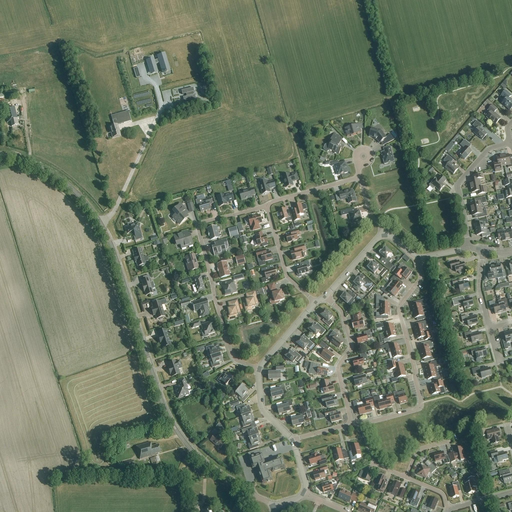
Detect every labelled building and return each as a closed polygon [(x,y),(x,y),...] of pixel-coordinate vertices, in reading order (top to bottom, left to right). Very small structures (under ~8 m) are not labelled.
[(153,59),(147,61),(150,69),(155,67),(154,65),(160,63),(163,73),(169,71),(165,57),(158,58),(159,60),(153,61),(153,59)] [(510,110),(511,107),(511,101),(509,98),(511,96),(505,90),(501,95),(506,100),(503,103),(510,110)] [(495,125),(500,118),(494,113),(497,110),(492,105),(488,110),(491,113),(487,118),(495,125)] [(12,127),(19,125),(17,120),(20,119),(17,108),(14,108),(14,107),(4,109),(7,122),(11,122),(12,127)] [(116,119),(112,120),(114,126),(109,127),(112,138),(121,135),(120,132),(120,131),(118,125),(124,123),(122,116),(115,118),(116,119)] [(482,140),(487,134),(480,128),(482,125),(477,121),(473,125),(477,129),(474,133),(477,136),(477,135),(482,140)] [(362,123),(359,124),(345,128),(347,137),(351,136),(358,134),(361,132),(360,129),(363,128),(362,123)] [(394,140),(390,134),(386,138),(383,134),(384,133),(381,130),(377,129),(372,128),(369,137),(374,138),(376,139),(376,140),(376,139),(379,143),(384,140),(387,143),(394,140)] [(340,145),(342,139),(338,135),(334,133),(330,141),(332,142),(331,144),(330,144),(329,146),(327,145),(325,145),(323,149),(324,150),(327,152),(329,151),(329,150),(333,152),(339,155),(341,149),(343,150),(344,146),(340,145)] [(468,149),(471,146),(464,140),(460,145),(464,149),(459,155),(464,160),(471,152),(468,149)] [(384,165),(388,164),(388,163),(393,161),(391,153),(392,153),(390,147),(384,149),(385,152),(382,153),(384,161),(383,161),(384,165)] [(511,159),(509,160),(508,155),(502,156),(504,166),(507,165),(508,168),(511,167),(511,159)] [(451,163),(453,160),(448,156),(444,160),(448,164),(445,168),(448,171),(448,170),(453,174),(458,169),(451,163)] [(502,156),(496,157),(497,162),(494,163),(495,172),(502,171),(501,167),(504,166),(502,156)] [(348,172),(347,169),(346,169),(345,162),(339,164),(338,161),(331,163),(332,166),(335,166),(335,167),(335,168),(336,174),(337,174),(337,175),(344,173),(344,174),(347,173),(348,172)] [(292,182),(298,180),(296,173),(290,175),(290,174),(282,176),(283,181),(284,180),(286,188),(293,185),(292,182)] [(471,187),(481,185),(479,179),(483,179),(482,174),(474,176),(475,180),(469,181),(471,187)] [(444,182),(446,180),(441,176),(437,180),(435,178),(429,185),(434,189),(435,188),(440,192),(444,186),(442,184),(444,182)] [(266,194),(266,193),(270,192),(269,189),(276,187),(274,181),(268,183),(267,181),(259,183),(262,194),(264,194),(265,194),(266,194)] [(481,188),(481,185),(471,187),(472,193),(477,192),(478,195),(487,193),(486,187),(481,188)] [(255,195),(253,188),(249,189),(250,190),(239,193),(242,200),(252,197),(252,196),(255,195)] [(339,193),(339,195),(335,196),(337,202),(341,200),(346,199),(348,200),(349,203),(356,201),(353,192),(352,192),(350,191),(350,190),(339,193)] [(219,196),(217,197),(220,206),(227,204),(226,202),(234,200),(232,193),(224,195),(223,195),(221,195),(219,195),(219,196)] [(485,197),(482,198),(474,200),(475,203),(470,204),(471,210),(481,208),(480,204),(486,203),(485,197)] [(211,198),(205,199),(205,198),(196,200),(197,206),(199,205),(201,212),(211,209),(210,204),(212,203),(211,198)] [(189,213),(180,204),(178,206),(178,207),(175,209),(178,213),(176,214),(176,215),(172,219),(175,222),(176,221),(179,224),(185,219),(184,219),(187,216),(186,215),(189,213)] [(301,206),(301,205),(294,207),(295,210),(292,211),(294,221),(300,219),(299,215),(304,214),(303,211),(301,206)] [(482,211),(481,208),(471,210),(473,216),(478,215),(478,218),(487,216),(486,211),(482,211)] [(292,220),(290,215),(287,215),(285,209),(279,211),(280,216),(281,220),(288,218),(289,221),(292,220)] [(352,223),(361,221),(359,211),(349,214),(352,223)] [(262,223),(260,215),(249,218),(250,226),(251,225),(253,231),(260,229),(258,224),(262,223)] [(476,230),(485,228),(485,225),(488,224),(486,219),(479,221),(480,224),(474,225),(476,230)] [(128,227),(125,228),(127,234),(133,232),(134,234),(133,234),(135,241),(142,239),(137,224),(131,226),(131,223),(127,224),(128,227)] [(211,240),(219,238),(216,227),(208,229),(211,240)] [(228,229),(230,238),(238,236),(236,227),(228,229)] [(486,231),(485,228),(476,230),(477,236),(482,235),(482,237),(490,236),(489,231),(486,231)] [(291,235),(286,236),(288,243),(298,240),(297,236),(300,235),(298,229),(290,232),(291,235)] [(497,231),(498,234),(495,235),(496,239),(498,238),(499,241),(502,240),(502,241),(508,240),(506,231),(503,232),(503,230),(497,231)] [(263,247),(268,246),(267,243),(268,242),(266,236),(263,236),(261,232),(256,233),(257,238),(256,238),(258,246),(262,245),(263,247)] [(179,242),(182,250),(186,249),(185,247),(189,246),(189,248),(193,247),(190,238),(189,238),(188,235),(182,236),(182,233),(173,236),(176,243),(179,242)] [(215,243),(216,247),(213,247),(215,256),(226,253),(224,247),(228,246),(226,240),(215,243)] [(295,251),(291,252),(291,253),(291,254),(291,256),(292,256),(293,260),(297,259),(298,259),(300,259),(300,258),(304,257),(302,252),(305,251),(304,245),(294,248),(295,251)] [(381,251),(379,253),(384,257),(380,262),(385,267),(390,271),(393,266),(389,262),(391,260),(389,257),(392,254),(385,248),(382,252),(381,251)] [(145,264),(145,262),(148,261),(147,257),(143,258),(141,249),(133,251),(134,256),(133,257),(135,263),(136,262),(138,267),(141,266),(142,266),(144,266),(145,264)] [(272,259),(270,252),(266,253),(265,250),(256,252),(259,263),(260,266),(266,265),(265,261),(272,259)] [(194,254),(185,257),(187,264),(186,265),(188,272),(199,269),(194,254)] [(235,257),(237,266),(246,264),(243,255),(235,257)] [(302,266),(297,268),(298,273),(296,273),(297,276),(299,277),(302,276),(301,275),(308,273),(307,268),(310,267),(308,261),(301,263),(302,266)] [(384,268),(376,261),(373,264),(371,262),(369,264),(370,265),(367,268),(374,274),(378,269),(381,271),(384,268)] [(465,270),(464,263),(460,264),(459,261),(450,264),(451,269),(455,268),(456,272),(458,272),(459,273),(460,274),(463,273),(463,272),(463,270),(465,270)] [(221,278),(229,276),(226,262),(217,265),(221,278)] [(502,270),(500,264),(495,266),(497,278),(503,277),(506,277),(505,271),(502,270)] [(400,265),(394,274),(400,279),(402,276),(405,278),(406,279),(412,272),(409,269),(408,271),(400,265)] [(487,272),(488,274),(485,275),(484,281),(495,279),(497,278),(495,266),(489,267),(490,271),(487,272)] [(277,275),(275,269),(272,270),(272,269),(270,270),(269,267),(261,269),(262,274),(265,273),(266,278),(261,279),(262,283),(269,282),(268,279),(270,278),(271,278),(270,277),(277,275)] [(143,277),(144,280),(141,281),(143,285),(142,285),(144,292),(145,292),(146,295),(153,293),(152,289),(155,288),(153,282),(151,282),(149,275),(143,277)] [(204,290),(200,276),(194,278),(195,281),(194,282),(196,289),(197,289),(198,292),(204,290)] [(391,281),(389,284),(398,292),(402,287),(401,286),(403,283),(394,276),(390,280),(391,281)] [(356,285),(354,288),(358,292),(360,289),(363,286),(369,292),(374,286),(366,278),(365,279),(363,281),(359,277),(358,278),(357,277),(355,279),(356,280),(354,283),(356,285)] [(462,284),(461,280),(452,283),(453,286),(455,285),(456,288),(459,287),(460,292),(463,291),(463,290),(469,289),(467,282),(462,284)] [(233,293),(237,292),(236,288),(235,289),(233,282),(223,284),(225,291),(224,291),(225,295),(232,294),(231,293),(232,292),(233,293)] [(268,286),(271,292),(277,289),(274,283),(268,286)] [(389,284),(385,289),(383,288),(381,290),(387,295),(389,292),(395,297),(398,292),(389,284)] [(280,301),(284,300),(281,291),(273,294),(274,299),(271,300),(270,302),(270,303),(270,304),(272,305),(279,303),(280,301)] [(343,295),(341,298),(347,304),(350,306),(355,300),(353,299),(356,297),(349,291),(346,294),(344,292),(342,294),(343,295)] [(246,294),(247,297),(248,300),(246,301),(247,304),(244,304),(246,311),(252,310),(251,307),(255,306),(255,305),(258,304),(255,292),(246,294)] [(376,310),(381,310),(390,310),(390,304),(382,304),(382,297),(379,295),(376,295),(376,310)] [(472,299),(464,301),(463,297),(453,300),(454,306),(463,303),(464,308),(467,307),(467,308),(468,309),(470,308),(470,307),(470,306),(473,305),(472,299)] [(201,317),(204,316),(209,315),(207,308),(208,307),(206,299),(192,303),(195,311),(199,310),(201,317)] [(508,308),(508,305),(506,299),(498,301),(498,304),(501,313),(506,311),(505,309),(508,308)] [(159,318),(159,319),(160,320),(161,320),(162,319),(163,318),(163,317),(165,316),(161,306),(167,304),(165,300),(151,304),(153,308),(151,309),(153,316),(155,315),(156,319),(159,318)] [(418,301),(419,305),(412,306),(413,312),(422,310),(421,307),(427,305),(425,300),(418,301)] [(229,303),(229,306),(230,309),(229,309),(229,312),(226,313),(228,320),(234,318),(233,315),(237,314),(237,313),(240,312),(237,301),(229,303)] [(498,304),(495,305),(494,301),(489,302),(490,309),(493,308),(495,314),(501,313),(498,304)] [(324,311),(323,310),(322,310),(321,311),(321,312),(321,313),(321,314),(321,315),(325,319),(322,321),(329,327),(333,322),(330,320),(333,317),(330,314),(331,314),(328,311),(327,312),(325,310),(324,311)] [(376,314),(376,316),(376,319),(382,319),(382,316),(390,316),(390,310),(381,310),(381,313),(378,313),(376,314)] [(422,310),(413,312),(415,318),(422,317),(423,320),(430,318),(428,312),(423,313),(422,310)] [(355,322),(352,322),(354,329),(364,326),(362,319),(361,319),(360,314),(353,316),(355,322)] [(467,316),(461,317),(463,323),(467,321),(468,324),(467,326),(471,328),(472,325),(478,324),(476,317),(468,319),(467,316)] [(428,327),(427,324),(426,321),(420,322),(421,325),(414,327),(416,333),(427,330),(426,327),(428,327)] [(215,332),(211,322),(201,325),(203,332),(202,333),(203,337),(208,336),(208,334),(215,332)] [(386,333),(394,330),(393,324),(386,326),(385,323),(378,325),(379,328),(384,327),(386,333)] [(312,325),(311,325),(310,325),(309,326),(308,327),(308,328),(309,329),(308,330),(316,336),(318,333),(321,336),(326,331),(319,325),(316,328),(313,324),(312,325)] [(165,330),(158,332),(160,339),(159,339),(160,343),(161,343),(162,348),(170,345),(165,330)] [(386,333),(387,338),(383,340),(384,343),(390,341),(389,338),(396,336),(394,330),(386,333)] [(428,334),(427,330),(416,333),(417,339),(424,337),(425,341),(432,339),(431,333),(428,334)] [(364,335),(356,338),(358,344),(368,341),(367,340),(372,338),(370,331),(364,332),(364,335)] [(332,341),(331,342),(339,348),(343,343),(336,338),(338,335),(333,332),(328,338),(332,341)] [(482,340),(481,333),(472,336),(471,332),(464,334),(466,340),(471,338),(472,343),(482,340)] [(504,334),(505,338),(503,341),(505,350),(508,349),(508,348),(510,347),(509,343),(511,342),(509,332),(504,334)] [(300,339),(299,338),(298,338),(297,339),(296,340),(296,341),(297,342),(296,343),(304,350),(307,347),(310,349),(314,345),(307,339),(305,342),(301,338),(300,339)] [(433,347),(431,341),(420,344),(421,347),(419,348),(421,354),(430,351),(429,348),(433,347)] [(326,350),(323,352),(321,350),(318,353),(321,355),(321,356),(329,362),(334,356),(327,350),(330,348),(322,342),(319,345),(326,350)] [(391,353),(400,350),(398,344),(391,346),(390,343),(385,345),(380,346),(380,348),(380,349),(385,348),(386,351),(388,350),(389,353),(391,353)] [(214,345),(206,348),(209,358),(222,354),(221,352),(220,351),(219,351),(218,346),(218,347),(215,348),(214,345)] [(487,357),(485,350),(479,352),(478,348),(471,350),(472,356),(476,355),(477,359),(476,360),(477,362),(477,363),(482,361),(481,358),(487,357)] [(466,349),(456,352),(459,366),(465,365),(464,360),(462,360),(461,356),(468,354),(466,349)] [(400,350),(391,353),(393,358),(387,360),(388,363),(395,361),(395,358),(402,356),(400,350)] [(289,352),(288,351),(287,351),(286,352),(285,353),(285,354),(286,355),(285,356),(288,358),(287,359),(290,362),(290,361),(293,363),(295,360),(297,362),(301,357),(296,352),(294,354),(290,351),(289,352)] [(431,357),(430,351),(421,354),(422,359),(430,358),(430,361),(437,359),(436,356),(431,357)] [(222,354),(209,358),(212,357),(213,361),(211,363),(212,368),(220,365),(219,362),(222,361),(223,362),(222,357),(222,356),(222,354)] [(361,358),(352,361),(354,367),(364,364),(363,363),(368,361),(366,354),(360,355),(361,358)] [(175,362),(168,364),(169,368),(168,368),(170,374),(171,374),(172,377),(180,374),(179,371),(178,371),(177,369),(181,368),(179,361),(175,362)] [(430,366),(425,368),(426,374),(435,371),(437,371),(436,368),(439,367),(438,361),(431,363),(430,366)] [(396,372),(404,370),(403,364),(398,365),(397,362),(388,365),(389,371),(395,369),(396,372)] [(320,368),(321,365),(311,363),(309,374),(317,376),(317,374),(327,376),(328,370),(320,368)] [(489,368),(480,371),(479,367),(472,369),(473,375),(481,373),(482,379),(485,378),(485,377),(491,375),(489,368)] [(276,373),(269,373),(269,380),(273,379),(273,381),(277,381),(277,379),(280,379),(280,373),(284,372),(284,368),(276,368),(276,373)] [(404,370),(396,372),(397,378),(392,380),(392,383),(400,381),(399,378),(406,376),(404,370)] [(435,371),(426,374),(428,380),(435,378),(436,381),(443,379),(441,373),(436,375),(435,371)] [(234,377),(233,377),(233,378),(226,373),(227,374),(225,376),(222,374),(217,381),(221,384),(224,383),(227,385),(226,386),(228,383),(229,384),(229,383),(230,383),(231,382),(231,381),(231,380),(234,377)] [(361,385),(367,383),(365,375),(354,378),(356,386),(357,386),(358,386),(359,386),(360,386),(361,385)] [(185,385),(186,384),(185,379),(178,381),(180,386),(175,388),(177,394),(176,394),(178,398),(182,397),(182,396),(188,394),(185,385)] [(325,393),(334,391),(332,385),(329,385),(328,381),(321,382),(323,388),(325,393)] [(444,387),(442,381),(434,383),(435,387),(430,388),(432,395),(441,393),(441,394),(445,393),(443,387),(444,387)] [(238,391),(236,394),(236,395),(237,394),(240,396),(239,399),(243,403),(248,398),(249,397),(246,394),(248,391),(249,392),(243,387),(243,386),(243,385),(241,388),(240,388),(239,389),(238,390),(238,391)] [(286,394),(284,388),(283,385),(277,386),(278,390),(271,392),(272,398),(276,397),(276,398),(280,397),(280,396),(286,394)] [(388,395),(383,397),(384,400),(386,408),(392,407),(391,403),(394,402),(391,392),(388,393),(388,395)] [(397,392),(393,392),(395,398),(398,398),(400,405),(407,403),(405,394),(398,396),(397,392)] [(331,396),(329,396),(321,398),(323,404),(326,404),(327,408),(338,405),(336,398),(332,399),(331,396)] [(379,396),(373,398),(375,404),(378,403),(380,410),(386,408),(384,400),(380,400),(379,396)] [(374,407),(371,397),(365,399),(366,401),(363,402),(363,405),(366,414),(372,412),(370,408),(374,407)] [(291,400),(284,402),(285,406),(277,408),(279,414),(283,413),(283,415),(287,414),(287,412),(290,411),(289,407),(293,406),(291,400)] [(362,402),(357,404),(356,401),(353,402),(355,409),(358,408),(360,415),(366,414),(363,405),(362,402)] [(250,410),(248,406),(248,407),(245,408),(244,405),(236,407),(238,412),(241,413),(242,417),(252,413),(252,412),(251,411),(250,410)] [(342,420),(340,412),(336,413),(335,410),(325,412),(326,417),(330,416),(331,422),(342,420)] [(252,413),(242,417),(243,420),(241,422),(243,428),(251,425),(251,426),(255,425),(252,417),(253,416),(253,414),(252,413)] [(299,418),(291,420),(293,426),(297,425),(297,426),(301,425),(300,424),(304,423),(302,417),(305,416),(304,413),(298,415),(299,418)] [(216,428),(221,433),(225,428),(219,423),(216,428)] [(252,427),(244,429),(241,430),(243,434),(245,433),(246,435),(248,435),(250,439),(260,435),(259,434),(259,433),(257,432),(255,425),(251,426),(252,427)] [(498,429),(486,432),(488,440),(492,439),(493,444),(499,442),(498,437),(500,436),(498,429)] [(225,443),(215,435),(210,441),(216,446),(217,445),(220,448),(225,443)] [(260,435),(250,439),(251,442),(248,445),(250,450),(259,447),(257,444),(261,443),(261,444),(260,439),(260,438),(260,437),(260,435)] [(124,446),(125,449),(129,448),(129,445),(128,439),(120,441),(122,447),(124,446)] [(160,452),(158,445),(151,447),(150,442),(135,446),(139,459),(155,454),(160,452)] [(351,446),(352,451),(349,452),(351,461),(357,460),(356,456),(361,455),(360,451),(361,451),(360,448),(359,448),(358,444),(351,446)] [(464,447),(458,448),(459,452),(453,453),(449,454),(451,462),(455,461),(455,460),(460,459),(461,461),(466,460),(465,454),(464,454),(463,447),(464,447)] [(260,449),(247,453),(253,469),(259,467),(260,471),(259,472),(261,480),(263,480),(264,484),(272,481),(269,472),(272,471),(273,472),(281,469),(280,468),(284,467),(282,458),(269,463),(270,464),(264,466),(263,465),(265,465),(260,449)] [(344,451),(341,451),(340,449),(333,451),(336,462),(348,458),(346,451),(344,451)] [(508,459),(506,452),(498,455),(497,451),(490,453),(492,459),(497,457),(498,463),(502,462),(502,461),(508,459)] [(444,457),(443,452),(434,454),(436,461),(443,460),(444,464),(450,463),(448,456),(444,457)] [(316,454),(315,454),(314,454),(313,455),(312,455),(312,456),(313,457),(308,458),(310,465),(319,462),(320,465),(327,463),(325,459),(324,455),(320,457),(319,455),(317,455),(316,454)] [(152,464),(152,465),(159,463),(158,462),(157,462),(155,457),(150,459),(151,464),(152,464)] [(121,463),(122,469),(134,465),(133,460),(121,463)] [(427,468),(421,465),(417,474),(426,478),(429,472),(432,474),(436,469),(431,464),(427,468)] [(326,466),(320,468),(321,471),(313,474),(315,481),(326,478),(324,471),(328,470),(326,466)] [(373,473),(367,470),(366,472),(361,470),(358,477),(363,479),(369,482),(373,473)] [(509,470),(499,473),(500,478),(501,481),(504,483),(504,484),(511,481),(511,474),(511,475),(510,475),(509,470)] [(376,483),(376,485),(379,486),(378,490),(383,492),(386,485),(383,484),(386,478),(380,476),(377,481),(376,483)] [(477,488),(474,478),(468,479),(469,483),(465,484),(468,494),(474,492),(474,489),(477,488)] [(401,485),(394,481),(389,493),(396,496),(396,495),(398,496),(398,497),(402,498),(405,490),(401,489),(399,488),(401,485)] [(460,489),(458,482),(452,484),(453,487),(450,488),(451,492),(450,492),(451,495),(452,498),(459,496),(457,490),(460,489)] [(338,485),(332,486),(331,483),(322,486),(324,493),(329,491),(329,492),(334,494),(338,485)] [(353,495),(342,490),(338,498),(349,502),(351,500),(356,502),(358,496),(360,497),(363,492),(359,490),(357,495),(353,494),(353,495)] [(414,490),(410,499),(412,500),(410,504),(417,507),(420,500),(417,498),(420,493),(417,491),(414,490)] [(432,498),(429,504),(428,504),(425,505),(425,506),(426,507),(425,510),(430,511),(431,509),(434,510),(438,501),(432,498)] [(370,507),(362,503),(358,511),(361,511),(370,511),(371,511),(374,511),(377,506),(371,504),(370,507)]
